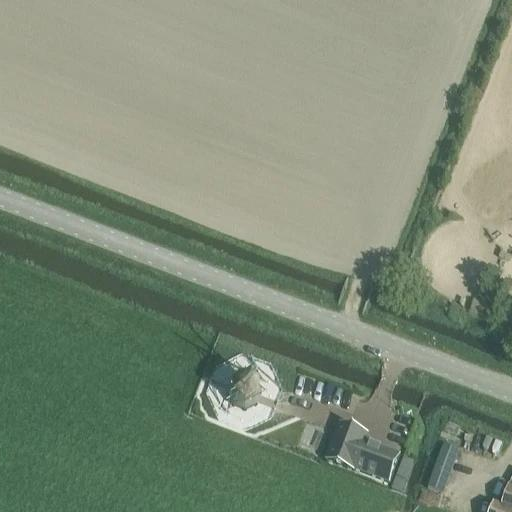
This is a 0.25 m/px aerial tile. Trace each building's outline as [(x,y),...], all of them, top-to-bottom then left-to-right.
[(261,393),(255,382),(244,377),(232,382),(228,395),(233,406),(245,411),(256,405),(261,393)] [(401,457),(365,444),(368,436),(340,425),(326,463),(354,473),(355,472),(390,485),(401,457)] [(444,447),(428,490),(438,494),(454,450),(444,447)] [(404,459),(396,479),(406,483),(414,463),(404,459)] [(396,479),(392,491),(402,495),(406,483),(396,479)] [(511,511),(511,482),(502,509),(494,506),(491,511),(511,511)] [(475,511),(485,511),(488,503),(480,500),(475,511)]
